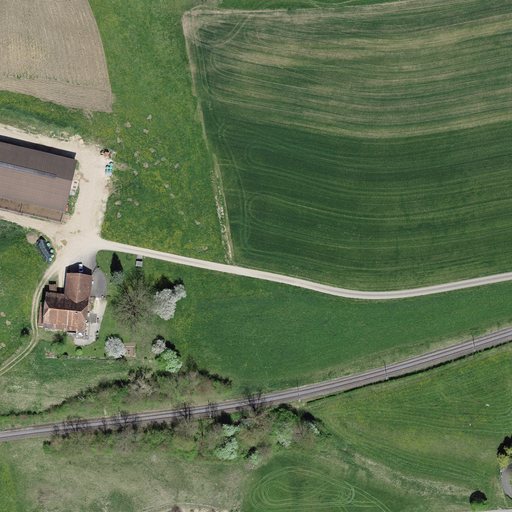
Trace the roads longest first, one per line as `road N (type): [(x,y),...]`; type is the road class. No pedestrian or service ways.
road 1 (unclassified): [(84,240),(392,297),(511,276)]
road 2 (track): [(84,240),(48,273),(26,354),(0,372)]
